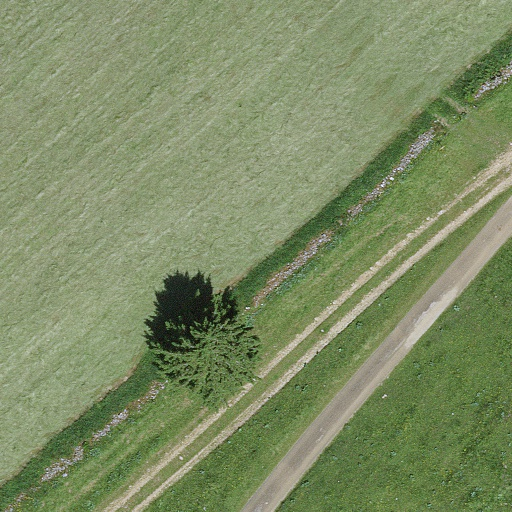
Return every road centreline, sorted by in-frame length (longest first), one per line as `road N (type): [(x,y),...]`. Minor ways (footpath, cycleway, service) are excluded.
road 1 (track): [(121,511),(334,312),(511,170)]
road 2 (unclassified): [(251,511),(409,324),(511,217)]
